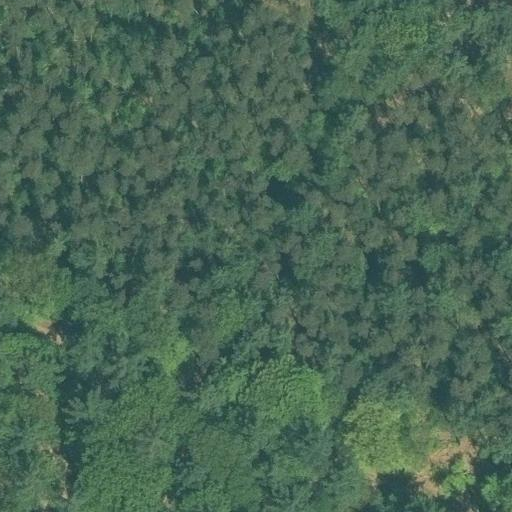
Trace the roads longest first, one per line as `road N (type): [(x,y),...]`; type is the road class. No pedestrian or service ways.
road 1 (track): [(195,381),(484,511)]
road 2 (track): [(195,381),(272,294),(320,173)]
road 3 (track): [(0,293),(195,381)]
road 4 (track): [(320,173),(410,0)]
